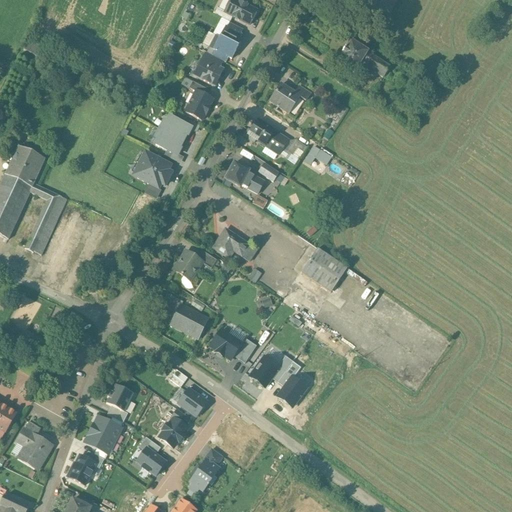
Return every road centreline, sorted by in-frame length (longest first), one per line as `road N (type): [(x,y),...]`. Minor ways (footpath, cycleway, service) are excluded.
road 1 (residential): [(303,0),(201,186),(111,321)]
road 2 (residential): [(111,321),(38,511)]
road 3 (unclassified): [(231,397),(387,511)]
road 4 (unclassified): [(111,321),(231,397)]
road 5 (unknown): [(201,186),(267,239),(276,279)]
road 6 (residential): [(0,269),(111,321)]
